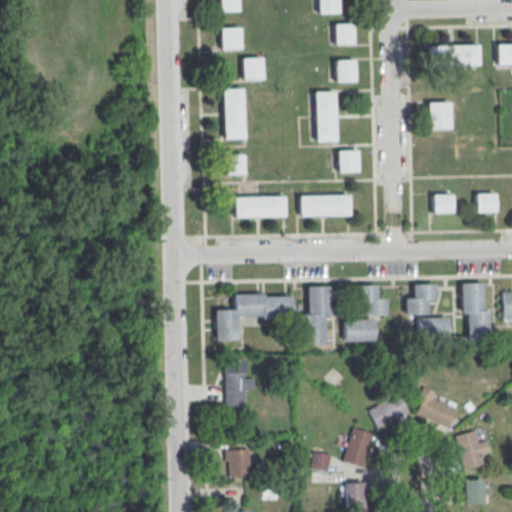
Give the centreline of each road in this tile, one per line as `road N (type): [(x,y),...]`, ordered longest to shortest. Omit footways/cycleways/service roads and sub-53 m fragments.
road 1 (residential): [(511,249),(171,256)]
road 2 (tertiary): [(164,0),(171,256)]
road 3 (tertiary): [(171,256),(177,511)]
road 4 (residential): [(388,0),(392,212)]
road 5 (residential): [(428,511),(426,454),(411,448),(393,461),(394,511)]
road 6 (residential): [(511,7),(388,10)]
